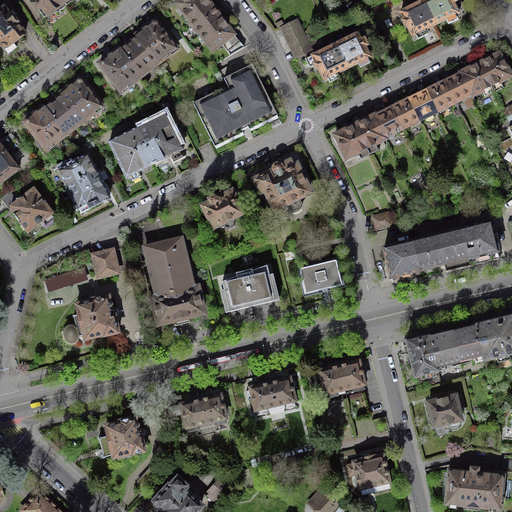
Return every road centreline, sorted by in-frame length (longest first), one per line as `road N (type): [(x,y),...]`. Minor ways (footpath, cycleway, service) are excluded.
road 1 (primary): [(375,318),(0,408)]
road 2 (residential): [(306,125),(20,267)]
road 3 (residential): [(511,23),(306,125)]
road 4 (residential): [(375,318),(349,210),(306,125)]
road 5 (residential): [(423,511),(375,318)]
road 6 (residential): [(144,0),(0,111)]
road 7 (residential): [(306,125),(234,0)]
road 8 (primary): [(511,286),(375,318)]
road 9 (tertiary): [(0,416),(100,511)]
